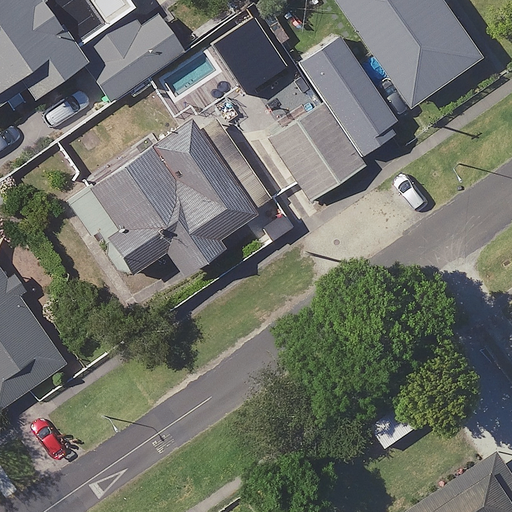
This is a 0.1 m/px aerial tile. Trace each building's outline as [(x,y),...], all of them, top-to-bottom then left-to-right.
[(107,105),(168,64),(135,15),(79,53),(42,0),(0,0),(0,105),(20,92),(28,102),(81,66),(107,105)] [(485,61),(444,0),(342,0),(414,108),(485,61)] [(395,133),(336,44),(302,66),(361,156),(395,133)] [(359,170),(320,106),(271,136),(310,200),(359,170)] [(199,137),(186,119),(72,202),(127,278),(162,253),(180,279),(218,251),(213,244),(272,201),(217,125),(199,137)] [(0,407),(61,365),(0,277),(0,407)] [(418,430),(402,406),(371,427),(387,451),(418,430)] [(511,511),(511,480),(496,458),(417,511),(511,511)]
